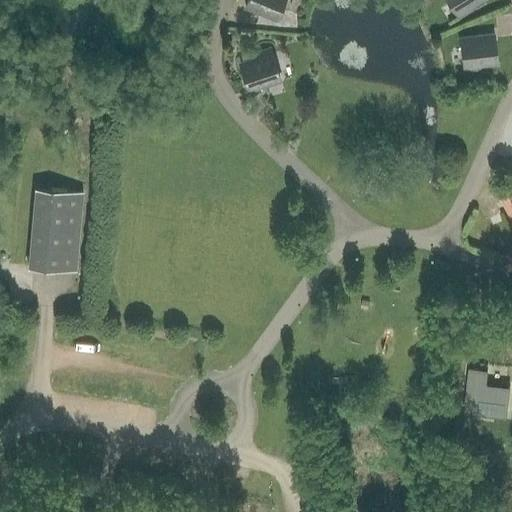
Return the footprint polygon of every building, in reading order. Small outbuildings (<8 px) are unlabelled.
[(276,19),(283,0),(248,0),(246,6),(276,19)] [(470,6),(479,0),(449,0),(459,17),(472,9),(470,6)] [(479,65),(497,63),(494,34),(461,38),(465,70),(479,68),(479,65)] [(257,54),(258,57),(240,63),(249,90),(280,80),(270,50),(257,54)] [(76,271),(82,191),(34,187),(27,267),(76,271)] [(511,187),(502,193),(511,213),(511,212),(511,187)] [(485,384),(487,370),(468,368),(463,410),(506,415),(509,387),(485,384)]
